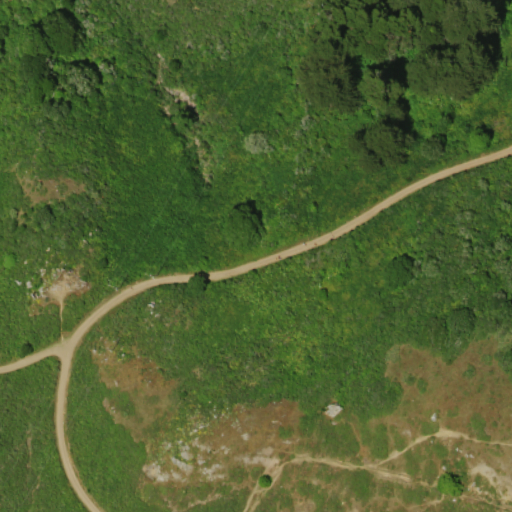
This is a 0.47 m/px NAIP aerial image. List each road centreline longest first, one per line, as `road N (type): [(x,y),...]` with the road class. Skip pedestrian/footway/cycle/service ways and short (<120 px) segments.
road 1 (track): [(511,146),(281,254),(126,292),(91,317),(64,355)]
road 2 (track): [(64,355),(62,426),(73,476),(98,511)]
